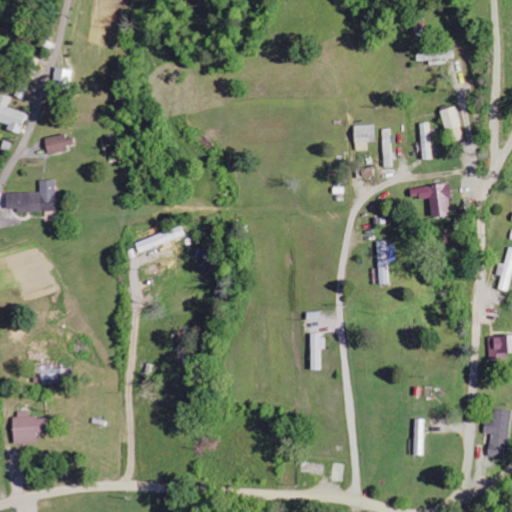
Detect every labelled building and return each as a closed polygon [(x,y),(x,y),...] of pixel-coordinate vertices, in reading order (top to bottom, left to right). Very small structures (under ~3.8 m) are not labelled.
[(454,50),(416,54),(416,63),(429,61),(429,63),(455,60),(454,50)] [(72,71),(55,67),(52,84),(69,87),(72,71)] [(0,122),(8,125),(7,131),(19,134),(25,113),(8,108),(11,98),(0,95),(0,122)] [(420,123),(421,161),(431,160),(430,123),(420,123)] [(368,143),(376,143),(375,126),(354,126),(355,152),(369,151),(368,143)] [(384,169),(393,169),(392,130),(383,130),(384,169)] [(44,139),(47,154),(75,149),(73,138),(65,140),(64,135),(44,139)] [(5,193),(6,210),(16,210),(16,213),(55,212),(55,181),(39,181),(39,193),(5,193)] [(429,199),(432,218),(449,216),(447,200),(452,199),(450,184),(410,189),(411,201),(429,199)] [(185,237),(181,227),(135,244),(139,254),(185,237)] [(377,242),(379,285),(389,284),(388,264),(396,263),(395,246),(387,246),(386,241),(377,242)] [(505,265),(500,263),(497,274),(502,275),(499,290),(509,292),(511,281),(511,248),(510,248),(505,265)] [(321,371),(321,350),(326,350),(326,336),(310,336),(310,371),(321,371)] [(511,336),(488,337),(488,354),(511,353),(511,336)] [(41,365),(41,385),(59,384),(59,370),(53,370),(53,365),(41,365)] [(511,411),(494,409),(493,424),(485,423),(484,434),(490,435),(488,457),(507,459),(511,411)] [(46,434),(45,418),(29,419),(29,412),(13,413),(13,445),(37,444),(37,434),(46,434)] [(425,420),(415,420),(415,456),(425,456),(425,420)] [(299,473),(325,474),(325,465),(299,464),(299,473)]
